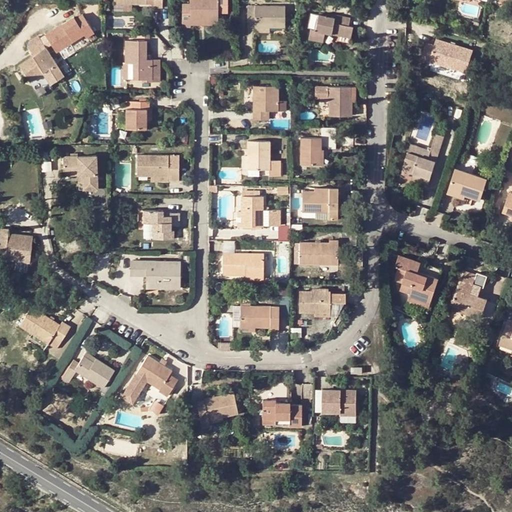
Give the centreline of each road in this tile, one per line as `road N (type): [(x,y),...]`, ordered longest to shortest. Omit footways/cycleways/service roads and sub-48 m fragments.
road 1 (residential): [(200,302),(200,112),(189,80),(164,52)]
road 2 (residential): [(375,214),(367,299),(342,338),(307,355),(220,357)]
road 3 (residential): [(382,0),(375,30),(375,214)]
road 4 (residential): [(166,336),(62,274),(49,256),(46,220)]
road 5 (residential): [(375,214),(511,258)]
